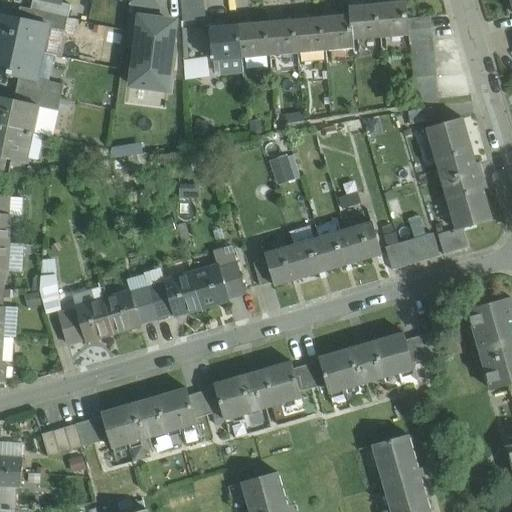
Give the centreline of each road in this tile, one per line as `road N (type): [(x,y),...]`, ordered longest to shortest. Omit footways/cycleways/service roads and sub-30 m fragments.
road 1 (residential): [(0,406),(511,257)]
road 2 (residential): [(464,0),(511,166)]
